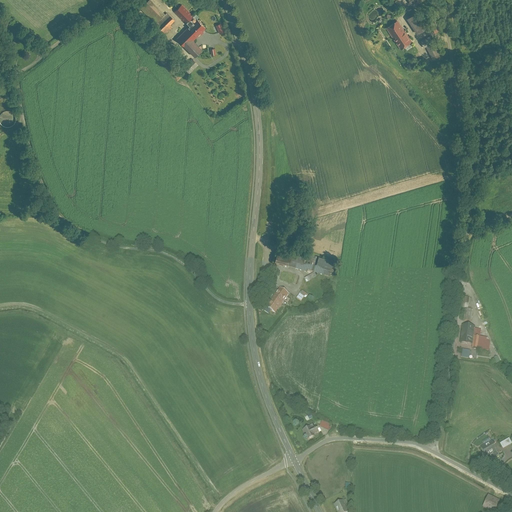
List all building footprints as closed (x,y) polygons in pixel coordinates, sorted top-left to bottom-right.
[(165,13),(151,0),(149,0),(141,8),(156,22),(165,13)] [(195,55),(202,49),(193,39),(205,28),(182,3),(174,11),(188,26),(176,36),(195,55)] [(407,18),(417,34),(428,27),(417,11),(407,18)] [(175,20),(171,15),(165,22),(159,27),(166,33),(170,29),(172,27),(170,24),(175,20)] [(386,28),(400,50),(412,42),(397,20),(386,28)] [(216,25),(219,34),(224,32),(221,23),(216,25)] [(430,26),(435,33),(440,31),(435,23),(430,26)] [(420,41),(424,48),(425,47),(430,44),(426,38),(420,41)] [(425,47),(429,55),(435,52),(431,44),(425,47)] [(192,59),(184,67),(190,73),(198,65),(192,59)] [(290,266),(314,273),(319,257),(295,250),(293,257),(290,266)] [(290,266),(293,257),(278,253),(276,261),(290,266)] [(334,262),(319,257),(314,273),(329,277),(334,262)] [(314,274),(304,279),(307,283),(316,277),(314,274)] [(275,286),(269,282),(266,287),(272,291),(275,286)] [(288,294),(280,288),(267,307),(275,313),(288,294)] [(472,310),(465,310),(464,321),(471,322),(472,310)] [(474,327),(463,325),(460,343),(472,344),(473,336),(474,329),(474,327)] [(477,349),(489,350),(491,339),(479,337),(477,349)] [(468,358),(469,350),(460,349),(460,357),(468,358)] [(330,427),(327,426),(328,423),(321,420),(318,426),(328,430),(330,427)] [(310,429),(310,427),(303,430),(308,440),(314,437),(313,434),(318,432),(316,427),(310,429)] [(511,443),(509,439),(500,444),(503,449),(511,443)] [(492,442),(482,448),(486,457),(492,453),(497,451),(492,442)] [(500,501),(489,496),(484,506),(495,511),(500,501)] [(347,511),(342,501),(334,505),(337,511),(347,511)]
